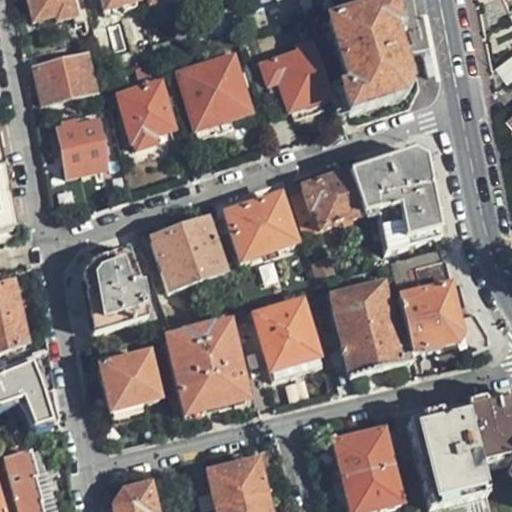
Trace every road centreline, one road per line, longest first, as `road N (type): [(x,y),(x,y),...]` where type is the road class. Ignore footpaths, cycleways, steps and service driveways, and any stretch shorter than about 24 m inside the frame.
road 1 (unclassified): [(45,244),(460,116)]
road 2 (unclassified): [(280,421),(511,366)]
road 3 (unclassified): [(0,21),(45,244)]
road 4 (unclassified): [(45,244),(84,467)]
road 5 (unclassified): [(84,467),(280,421)]
road 6 (secondary): [(511,303),(482,230),(460,116)]
